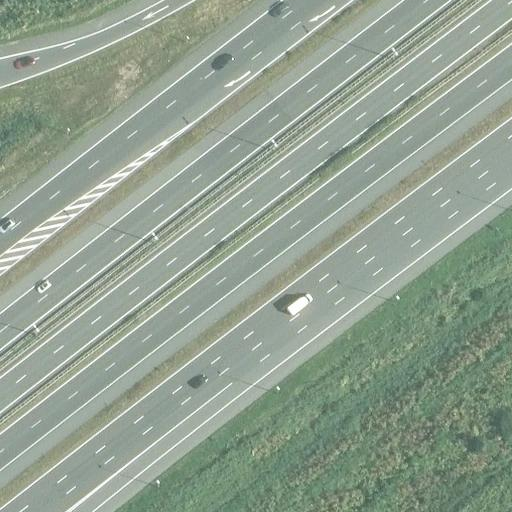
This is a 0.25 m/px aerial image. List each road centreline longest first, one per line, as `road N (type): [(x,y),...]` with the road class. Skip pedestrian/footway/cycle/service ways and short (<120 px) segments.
road 1 (motorway): [(511,1),(0,393)]
road 2 (motorway): [(0,452),(511,62)]
road 3 (motorway): [(426,0),(0,335)]
road 4 (motorway): [(317,0),(0,240)]
road 5 (motorway): [(230,367),(511,158)]
road 6 (motorway): [(37,511),(230,367)]
road 7 (motorway): [(79,511),(178,434),(230,367)]
road 8 (motorway): [(182,0),(75,52),(0,76)]
